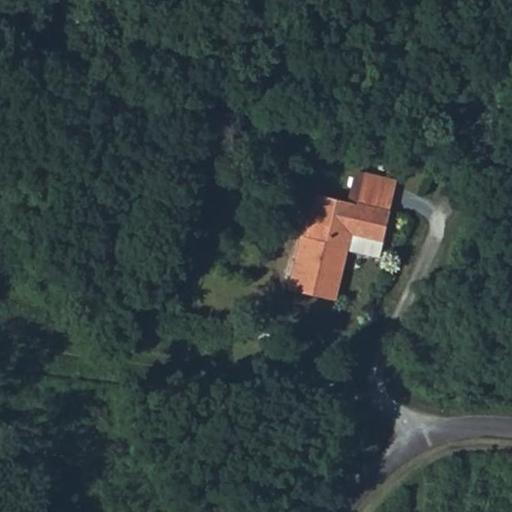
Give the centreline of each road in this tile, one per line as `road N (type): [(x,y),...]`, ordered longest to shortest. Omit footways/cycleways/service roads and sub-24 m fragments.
road 1 (track): [(0,345),(106,359),(152,336),(283,351),(430,436)]
road 2 (unclassified): [(340,511),(384,462),(430,436),(511,428)]
